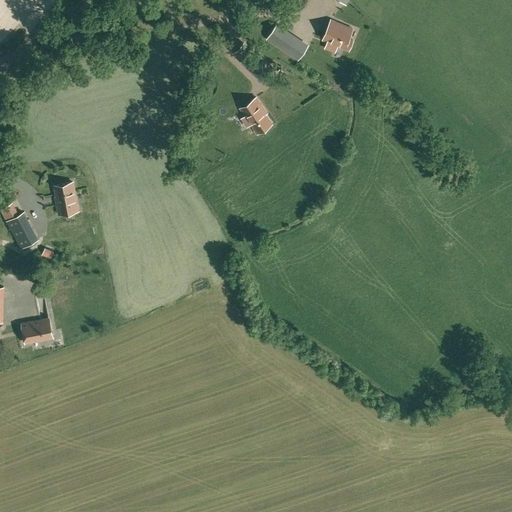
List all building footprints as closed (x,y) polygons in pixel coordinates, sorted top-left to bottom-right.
[(331,19),(323,39),(348,50),(353,39),(348,37),(352,28),(331,19)] [(298,40),(289,54),(298,59),(307,46),(298,40)] [(241,61),(260,79),(272,67),(253,49),(252,50),(244,42),(235,52),(243,60),(241,61)] [(270,121),(265,114),(267,113),(256,97),(240,108),(246,116),(250,123),(256,131),(270,121)] [(78,209),(73,182),(54,185),(57,202),(56,202),(58,213),(66,212),(72,210),(78,209)] [(23,212),(7,220),(21,247),(38,238),(32,228),(29,222),(23,212)] [(53,337),(51,331),(49,318),(22,323),(26,342),(45,338),(53,337)]
